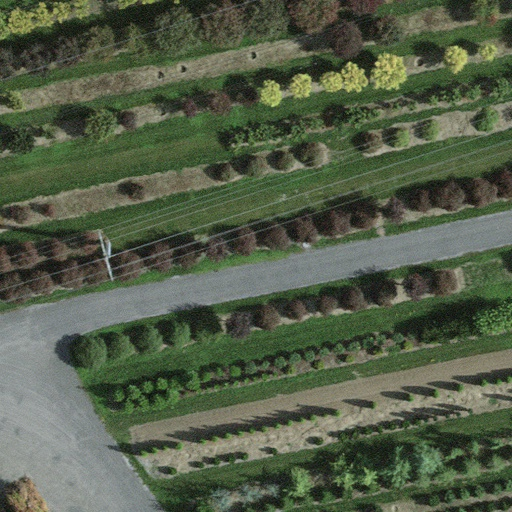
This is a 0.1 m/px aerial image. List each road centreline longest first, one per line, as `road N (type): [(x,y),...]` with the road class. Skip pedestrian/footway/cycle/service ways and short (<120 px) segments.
road 1 (track): [(511,227),(75,312),(0,340)]
road 2 (track): [(115,511),(0,421)]
